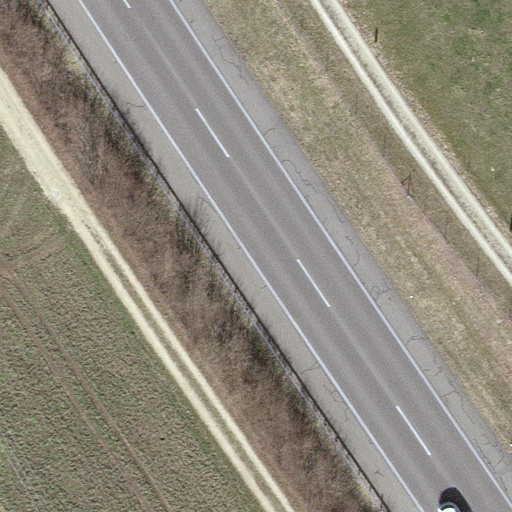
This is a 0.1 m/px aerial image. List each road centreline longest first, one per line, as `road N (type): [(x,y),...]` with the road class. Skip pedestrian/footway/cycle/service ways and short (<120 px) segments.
road 1 (trunk): [(123,0),(471,511)]
road 2 (track): [(296,511),(0,81)]
road 3 (track): [(511,238),(361,48),(333,0)]
